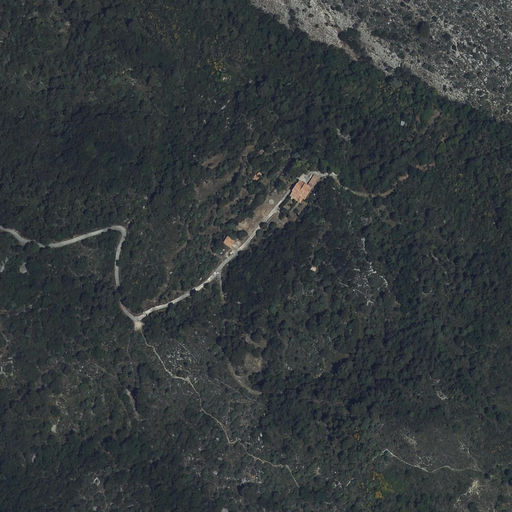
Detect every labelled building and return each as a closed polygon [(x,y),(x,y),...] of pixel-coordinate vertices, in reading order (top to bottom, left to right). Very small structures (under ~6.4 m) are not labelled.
[(235,73),(227,68),(225,74),(232,79),(235,73)] [(321,175),(317,179),(322,184),(326,179),(321,175)] [(318,188),(322,184),(317,179),(313,184),(318,188)] [(304,197),(302,196),(301,197),(305,200),(314,189),(303,180),(299,184),(308,192),(304,197)] [(304,197),(308,192),(299,184),(295,189),(302,196),(304,197)] [(299,200),(301,197),(302,196),(295,189),(291,194),(299,200)] [(225,233),(222,238),(229,243),(232,237),(225,233)]
